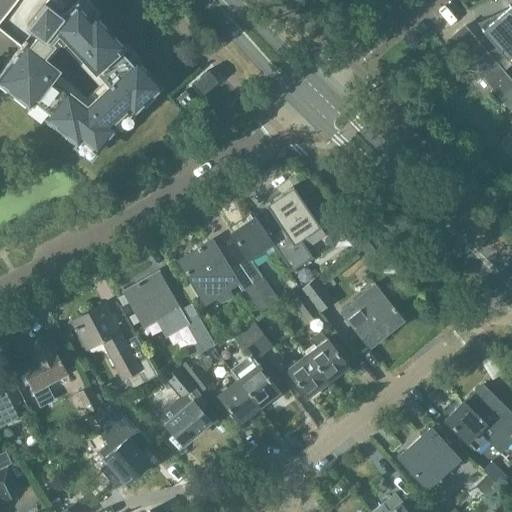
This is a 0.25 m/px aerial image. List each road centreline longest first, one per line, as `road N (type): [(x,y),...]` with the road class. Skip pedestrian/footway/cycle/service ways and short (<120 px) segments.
road 1 (residential): [(0,289),(163,197),(304,90)]
road 2 (tertiary): [(503,284),(304,90)]
road 3 (residential): [(306,469),(503,284)]
road 4 (residential): [(304,90),(415,0)]
road 5 (tertiary): [(304,90),(221,0)]
